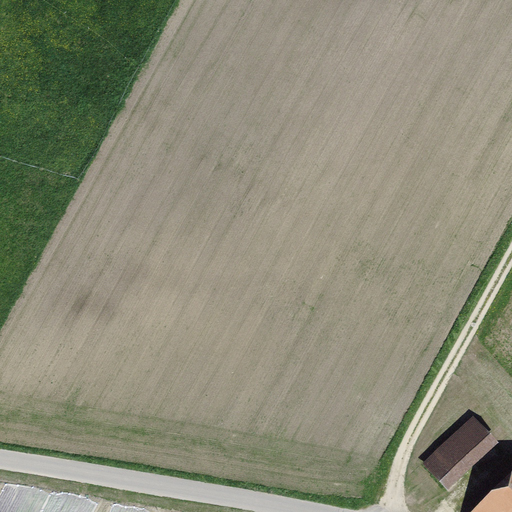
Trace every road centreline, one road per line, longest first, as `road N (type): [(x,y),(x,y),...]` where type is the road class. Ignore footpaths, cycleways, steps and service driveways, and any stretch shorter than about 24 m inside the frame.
road 1 (unclassified): [(0,459),(307,511)]
road 2 (track): [(511,253),(406,446),(391,511)]
